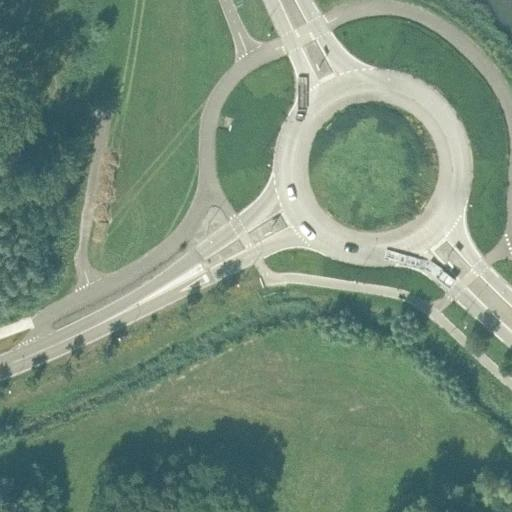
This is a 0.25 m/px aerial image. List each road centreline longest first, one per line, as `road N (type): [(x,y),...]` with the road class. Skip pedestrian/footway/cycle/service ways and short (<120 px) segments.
road 1 (secondary): [(0,367),(123,315),(295,213)]
road 2 (secondary): [(444,218),(463,168),(455,131),(433,101),(400,82),(362,78),(326,91)]
road 3 (secondary): [(326,91),(290,132),(283,159),(295,213)]
road 4 (secondary): [(413,248),(511,341)]
road 5 (secondary): [(295,213),(347,253),(413,248)]
